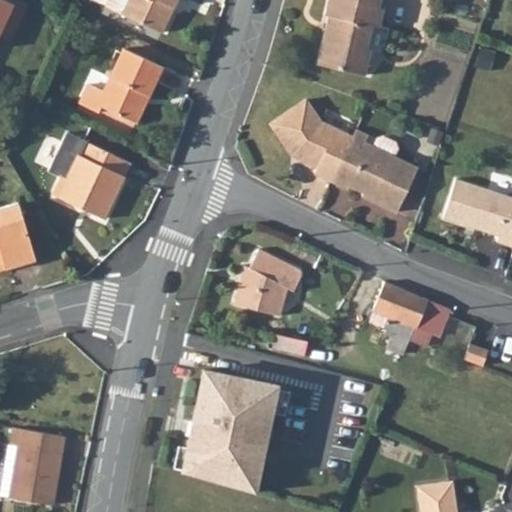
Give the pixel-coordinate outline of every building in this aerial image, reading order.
[(0,0),(0,30),(6,33),(20,5),(10,0),(0,0)] [(101,0),(100,3),(156,30),(170,0),(101,0)] [(325,0),(323,10),(331,11),(327,28),(322,27),(314,59),(361,71),(369,44),(361,41),(366,22),(376,24),(383,0),(325,0)] [(83,81),(74,102),(92,110),(95,103),(131,121),(158,64),(120,45),(99,88),(83,81)] [(332,178),(353,134),(321,120),(306,98),(271,122),(293,153),(318,165),(315,170),(332,178)] [(356,127),(353,134),(364,140),(368,133),(356,127)] [(123,159),(60,129),(41,168),(53,173),(44,191),(96,216),(123,159)] [(364,140),(353,134),(332,178),(349,186),(350,182),(371,192),(370,196),(398,209),(418,165),(393,153),(397,144),(395,139),(382,133),(377,135),(373,143),(364,140)] [(511,246),(511,197),(453,177),(440,217),(495,234),(493,240),(511,246)] [(0,271),(25,265),(9,208),(0,209),(0,271)] [(241,302),(267,312),(272,310),(291,257),(273,246),(262,262),(256,283),(247,281),(241,302)] [(272,310),(267,312),(286,320),(298,291),(304,294),(315,271),(291,257),(272,310)] [(428,298),(399,287),(383,324),(386,331),(393,338),(390,348),(405,354),(407,349),(411,339),(415,328),(416,328),(428,298)] [(415,328),(411,339),(432,346),(436,333),(442,335),(453,307),(428,298),(416,328),(415,328)] [(281,331),(274,331),(271,345),(270,349),(273,349),(301,356),(305,337),(281,331)] [(279,385),(206,369),(195,422),(205,424),(202,438),(192,435),(185,473),(257,492),(274,412),(278,388),(279,385)] [(292,391),(278,388),(274,412),(288,415),(292,391)] [(22,428),(9,496),(58,507),(61,491),(64,492),(76,438),(22,428)] [(463,511),(458,478),(422,483),(425,511),(463,511)]
